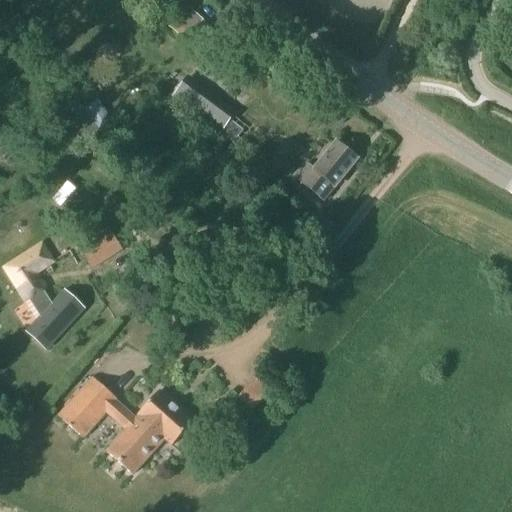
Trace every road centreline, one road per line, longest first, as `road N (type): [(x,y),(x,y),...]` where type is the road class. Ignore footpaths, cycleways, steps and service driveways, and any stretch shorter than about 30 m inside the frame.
road 1 (tertiary): [(511,182),(247,0)]
road 2 (residential): [(511,105),(484,93),(470,61),(501,0)]
